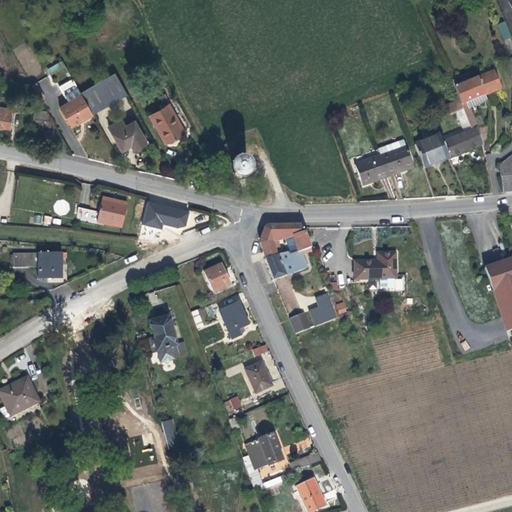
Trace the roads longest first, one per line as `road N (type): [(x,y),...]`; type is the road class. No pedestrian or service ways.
road 1 (residential): [(231,233),(360,511)]
road 2 (residential): [(0,149),(256,214)]
road 3 (unclassified): [(231,233),(140,268),(0,350)]
road 4 (residential): [(499,203),(256,214)]
road 5 (track): [(0,229),(182,249)]
